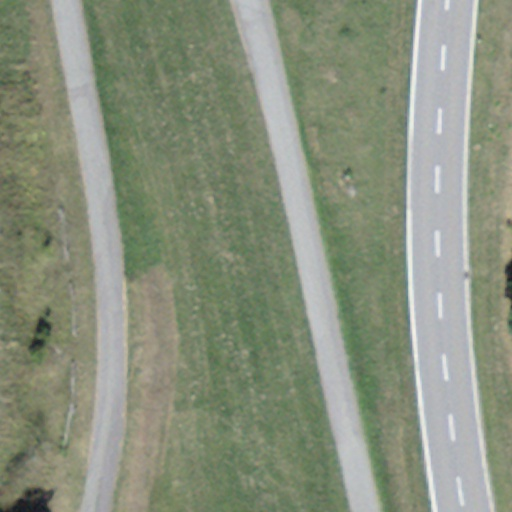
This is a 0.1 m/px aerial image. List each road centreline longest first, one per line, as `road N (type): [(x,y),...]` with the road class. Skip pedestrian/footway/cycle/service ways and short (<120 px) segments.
road 1 (residential): [(371,511),(340,306),(261,0)]
road 2 (residential): [(113,511),(130,347),(76,0)]
road 3 (tertiary): [(459,0),(460,388),(476,511)]
